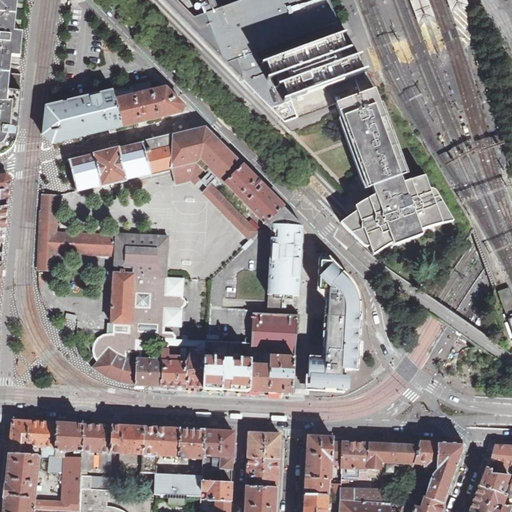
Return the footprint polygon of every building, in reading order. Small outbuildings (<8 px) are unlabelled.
[(0,0),(0,72),(10,73),(11,68),(12,57),(20,57),(22,46),(22,40),(21,40),(22,34),(23,34),(23,33),(17,32),(18,26),(23,27),(24,23),(24,19),(16,18),(17,12),(25,13),(26,5),(20,4),(21,1),(20,0),(0,0)] [(157,0),(168,12),(243,86),(267,110),(271,109),(255,60),(265,56),(339,30),(328,0),(157,0)] [(427,0),(411,0),(421,24),(435,19),(427,0)] [(449,0),(454,12),(467,8),(464,0),(449,0)] [(293,105),(368,77),(368,76),(364,77),(359,64),(363,63),(362,61),(343,68),(337,61),(352,56),(352,55),(347,56),(342,43),(347,41),(346,40),(269,68),(265,56),(255,60),(271,109),(273,112),(283,108),(293,105)] [(0,154),(6,153),(15,143),(16,132),(20,88),(22,75),(10,73),(0,72),(0,154)] [(121,127),(182,113),(184,106),(166,88),(152,91),(150,82),(113,91),(121,127)] [(423,233),(455,221),(438,190),(431,186),(426,174),(404,180),(402,175),(410,172),(376,87),(338,101),(366,188),(373,186),(375,189),(376,194),(357,204),(356,210),(342,221),(349,230),(374,254),(395,245),(423,233)] [(92,134),(121,127),(113,91),(50,106),(46,106),(44,124),(43,136),(46,138),(53,144),(92,134)] [(225,183),(243,166),(206,128),(69,160),(77,192),(101,186),(102,188),(127,181),(127,180),(172,169),(196,163),(204,171),(206,174),(211,169),(213,172),(225,183)] [(204,171),(196,163),(172,169),(175,183),(192,179),(196,183),(202,178),(206,174),(204,171)] [(225,183),(266,225),(284,207),(243,166),(225,183)] [(0,207),(8,206),(9,196),(11,180),(9,178),(6,175),(0,176),(0,207)] [(204,194),(240,231),(248,223),(213,186),(204,194)] [(41,222),(57,223),(58,196),(43,195),(43,211),(42,211),(41,222)] [(0,230),(6,229),(8,206),(0,207),(0,230)] [(267,314),(282,315),(283,296),(299,297),(299,294),(293,293),(295,251),(302,248),(304,227),(284,207),(266,225),(273,232),(271,233),(269,272),(267,302),(267,314)] [(55,260),(55,252),(115,256),(112,324),(114,324),(113,334),(110,334),(104,335),(98,338),(94,344),(93,351),(94,357),(98,363),(94,368),(100,372),(106,376),(113,379),(121,382),(128,383),(135,384),(137,359),(138,342),(143,342),(157,343),(157,341),(163,341),(163,339),(176,340),(176,336),(173,333),(164,332),(165,326),(182,327),(183,308),(186,305),(186,301),(183,297),(184,279),(166,278),(168,237),(143,236),(116,235),(116,236),(56,233),(57,223),(41,222),(39,263),(39,270),(48,270),(48,264),(51,264),(55,260)] [(240,231),(250,240),(258,232),(248,223),(240,231)] [(299,294),(302,248),(295,251),(293,293),(299,294)] [(361,318),(362,308),(361,303),(360,297),(358,292),(356,288),(354,285),(349,278),(344,273),(334,263),(319,262),(317,287),(317,291),(326,301),(326,304),(323,346),(323,357),(309,357),(309,371),(308,378),(310,380),(309,390),(335,392),(342,392),(343,384),(346,384),(346,383),(343,383),(343,375),(345,375),(346,370),(352,371),(353,366),(354,366),(355,356),(359,357),(361,324),(361,318)] [(511,329),(511,294),(510,288),(498,292),(511,329)] [(292,353),(295,353),(298,316),(282,315),(267,314),(253,313),(251,344),(251,351),(270,352),(276,352),(283,352),(287,353),(292,353)] [(213,389),(214,389),(221,389),(221,390),(223,390),(223,389),(230,389),(230,390),(231,390),(231,389),(239,389),(239,390),(240,391),(240,390),(248,390),(248,391),(249,391),(251,359),(246,359),(232,358),(233,343),(206,342),(206,354),(204,389),(213,389)] [(183,388),(185,388),(186,362),(179,362),(179,357),(168,356),(169,344),(163,343),(162,360),(161,387),(179,388),(183,388)] [(246,359),(251,359),(251,351),(251,344),(240,343),(240,348),(246,348),(246,359)] [(204,389),(206,354),(194,353),(194,349),(190,349),(190,353),(188,362),(188,388),(204,389)] [(251,359),(249,391),(259,391),(262,392),(262,391),(267,391),(267,392),(270,392),(271,392),(279,392),(279,393),(281,393),(281,392),(282,392),(282,391),(290,392),(290,393),(293,393),(294,391),(295,358),(291,358),(270,357),(270,354),(270,352),(251,351),(251,359)] [(149,386),(161,387),(162,360),(156,360),(142,360),(137,359),(135,384),(135,386),(149,386)] [(31,447),(43,448),(55,448),(57,423),(13,421),(9,455),(31,456),(31,447)] [(73,452),(83,453),(83,452),(84,425),(57,423),(55,448),(55,451),(56,451),(66,451),(68,451),(73,452)] [(112,453),(113,426),(84,425),(83,452),(94,452),(98,453),(101,453),(112,453)] [(116,453),(120,453),(142,454),(144,428),(117,427),(113,426),(112,453),(116,453)] [(178,457),(181,430),(144,428),(142,454),(141,469),(141,473),(149,474),(156,474),(157,456),(178,457)] [(203,456),(204,431),(181,430),(178,457),(178,458),(203,459),(203,456)] [(221,457),(233,458),(234,432),(204,431),(203,456),(214,457),(221,457)] [(248,458),(279,460),(281,435),(249,433),(248,458)] [(328,484),(330,484),(331,478),(332,461),(333,438),(331,437),(307,436),(304,495),(327,495),(328,484)] [(339,462),(342,462),(343,443),(343,438),(333,438),(332,461),(339,462)] [(420,442),(418,447),(414,464),(415,464),(412,474),(410,483),(409,482),(406,492),(407,493),(408,493),(422,497),(427,499),(433,479),(426,477),(427,473),(433,475),(436,470),(438,443),(420,442)] [(341,468),(341,478),(359,478),(360,469),(380,470),(381,465),(381,462),(393,463),(393,473),(412,474),(415,464),(414,464),(418,447),(343,443),(342,462),(342,464),(341,468)] [(465,444),(438,443),(436,470),(433,475),(440,476),(439,479),(433,479),(427,499),(444,504),(466,445),(465,444)] [(511,446),(507,446),(494,445),(490,457),(487,465),(498,465),(498,471),(506,471),(507,473),(511,474),(511,446)] [(50,457),(56,457),(56,451),(55,451),(55,448),(43,448),(42,456),(50,457)] [(94,460),(94,452),(83,452),(83,453),(83,458),(83,469),(88,470),(88,460),(94,460)] [(111,470),(112,453),(101,453),(101,455),(100,470),(111,470)] [(32,456),(31,456),(9,455),(5,489),(2,511),(33,511),(35,502),(35,499),(39,458),(37,456),(34,456),(32,456)] [(220,482),(232,483),(232,470),(220,469),(220,468),(213,468),(214,459),(214,457),(203,456),(203,459),(203,463),(203,464),(202,470),(220,471),(220,482)] [(73,458),(65,457),(64,485),(63,485),(62,493),(63,494),(63,503),(43,502),(37,502),(35,502),(33,511),(80,511),(82,489),(82,476),(83,469),(83,458),(73,458)] [(62,473),(63,457),(56,457),(50,457),(48,473),(62,473)] [(220,469),(232,470),(233,458),(221,457),(220,468),(220,469)] [(255,487),(278,489),(279,460),(248,458),(247,477),(258,478),(258,484),(255,484),(255,487)] [(381,462),(381,465),(386,466),(386,473),(393,473),(393,463),(381,462)] [(189,474),(189,464),(178,463),(177,474),(189,474)] [(202,476),(202,470),(203,464),(200,464),(189,464),(189,474),(199,475),(199,476),(202,476)] [(502,493),(509,476),(491,474),(491,469),(486,469),(485,470),(479,486),(502,494),(502,493)] [(202,481),(220,482),(220,471),(202,470),(202,476),(202,481)] [(199,476),(156,474),(155,495),(167,495),(192,496),(201,497),(202,481),(202,476),(199,476)] [(110,477),(82,476),(82,489),(110,490),(110,477)] [(511,479),(511,476),(509,476),(502,493),(507,494),(511,479)] [(231,502),(232,483),(220,482),(202,481),(201,497),(201,500),(208,500),(208,501),(231,502)] [(341,481),(341,485),(340,496),(340,501),(383,503),(384,491),(349,490),(349,481),(341,481)] [(340,496),(341,485),(334,484),(330,484),(330,496),(340,496)] [(245,511),(276,511),(277,509),(278,489),(255,487),(247,486),(246,504),(245,511)] [(509,511),(511,507),(511,505),(504,505),(507,495),(507,494),(502,493),(502,494),(479,486),(469,511),(509,511)] [(82,489),(80,511),(125,511),(119,509),(113,507),(107,506),(107,502),(109,502),(110,490),(82,489)] [(192,500),(192,496),(167,495),(166,509),(180,510),(180,506),(185,506),(185,500),(192,500)] [(327,511),(328,496),(327,495),(304,495),(303,511),(327,511)] [(413,511),(415,507),(416,507),(419,499),(408,495),(406,495),(403,506),(402,510),(400,511),(413,511)] [(201,497),(192,496),(192,500),(192,506),(190,506),(189,511),(200,511),(201,505),(201,500),(201,497)] [(441,511),(444,504),(427,499),(422,497),(421,501),(423,502),(421,509),(416,507),(415,507),(413,511),(441,511)] [(230,511),(231,502),(208,501),(208,500),(201,500),(201,505),(216,505),(215,511),(230,511)] [(400,511),(402,510),(390,509),(391,504),(383,503),(340,501),(339,511),(400,511)]
